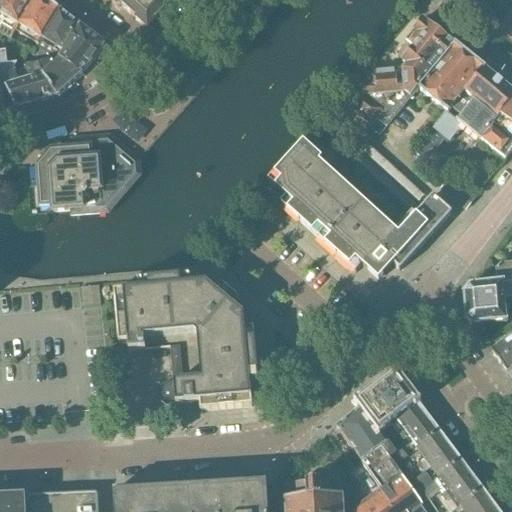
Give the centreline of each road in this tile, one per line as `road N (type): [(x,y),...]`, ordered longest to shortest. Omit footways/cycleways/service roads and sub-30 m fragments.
road 1 (unclassified): [(389,331),(306,420),(266,444),(103,455)]
road 2 (residential): [(0,135),(87,105),(149,62)]
road 3 (unclassified): [(511,186),(421,296)]
